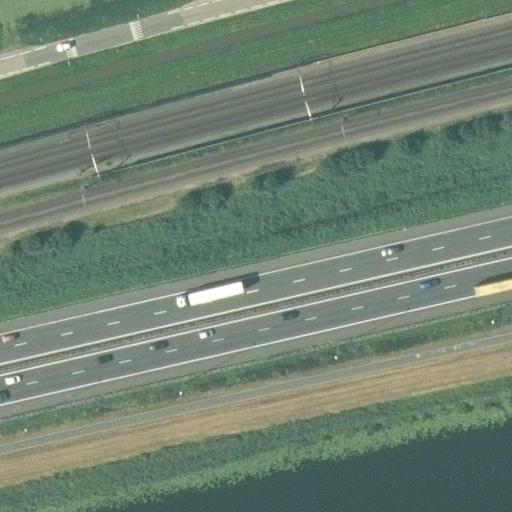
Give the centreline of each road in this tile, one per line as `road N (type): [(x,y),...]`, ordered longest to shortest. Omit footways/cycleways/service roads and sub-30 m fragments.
road 1 (motorway): [(511,229),(0,348)]
road 2 (motorway): [(0,388),(511,271)]
road 3 (unclassified): [(0,65),(247,0)]
